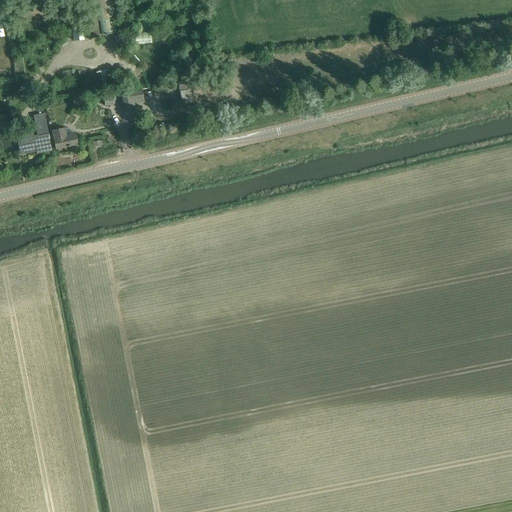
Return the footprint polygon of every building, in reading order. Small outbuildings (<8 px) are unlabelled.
[(95,0),(99,23),(115,21),(111,0),(95,0)] [(48,10),(36,12),(39,24),(50,22),(48,10)] [(71,20),(74,41),(90,39),(88,25),(87,25),(86,18),(71,20)] [(116,46),(136,45),(135,35),(115,36),(116,46)] [(59,50),(62,55),(76,47),(73,42),(59,50)] [(110,68),(98,69),(98,80),(110,80),(110,68)] [(180,90),(181,104),(193,103),(192,89),(191,89),(190,83),(178,85),(179,91),(180,90)] [(133,109),(133,103),(142,102),(141,91),(120,94),(123,111),(133,109)] [(19,134),(17,136),(18,140),(19,145),(20,154),(39,151),(40,153),(51,150),(44,114),(34,116),(38,136),(34,137),(33,133),(24,135),(22,133),(19,134)] [(74,135),(74,134),(73,132),(71,130),(69,129),(67,128),(65,129),(51,132),(55,149),(76,145),(74,135)]
